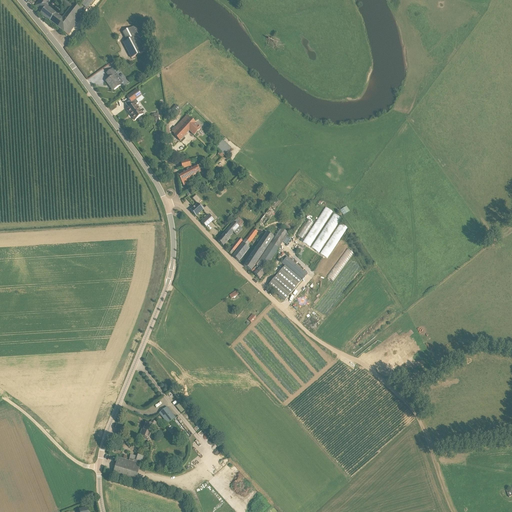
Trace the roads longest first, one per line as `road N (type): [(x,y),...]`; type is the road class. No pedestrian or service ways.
road 1 (track): [(454,511),(410,408),(260,287)]
road 2 (residential): [(99,468),(170,274),(166,205)]
road 3 (residential): [(166,205),(153,176),(20,0)]
road 4 (unclassified): [(99,468),(72,458),(0,396)]
